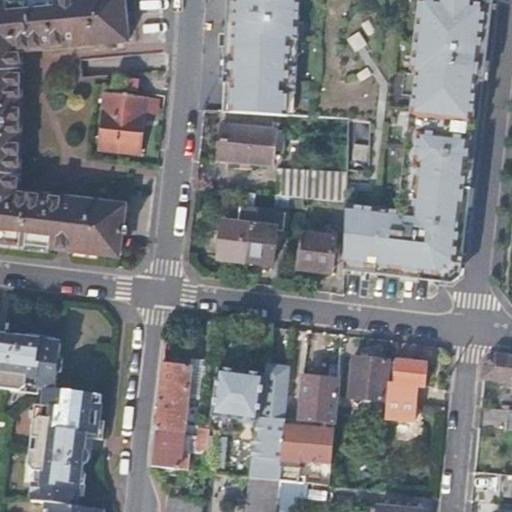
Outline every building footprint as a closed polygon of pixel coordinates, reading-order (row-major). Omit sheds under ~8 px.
[(127,0),(22,0),(0,2),(0,240),(121,255),(127,204),(19,191),(22,174),(26,70),(25,52),(133,43),(127,0)] [(229,0),(224,114),(347,125),(346,181),(345,206),(344,271),(452,284),(460,278),(491,0),(229,0)] [(137,93),(139,79),(117,77),(115,90),(137,93)] [(127,152),(129,154),(131,154),(135,154),(138,153),(140,149),(141,146),(146,99),(108,94),(103,140),(124,143),(124,146),(125,148),(126,150),(127,152)] [(275,133),(222,127),(218,162),(272,168),(275,133)] [(102,151),(129,154),(127,152),(126,150),(125,148),(124,146),(124,143),(103,140),(102,151)] [(277,175),(274,199),(304,201),(345,206),(346,181),(277,175)] [(219,260),(248,264),(253,213),(240,211),(238,225),(223,223),(219,260)] [(286,217),(253,213),(248,264),(273,267),(277,230),(284,230),(286,217)] [(300,236),(297,271),(331,275),(335,240),(300,236)] [(199,320),(187,318),(186,331),(198,332),(199,320)] [(57,343),(0,336),(0,389),(17,391),(23,386),(48,389),(52,389),(57,343)] [(484,379),(485,379),(511,382),(511,358),(498,357),(485,367),(484,379)] [(388,401),(391,363),(355,358),(351,397),(388,401)] [(428,367),(391,363),(388,401),(387,416),(386,420),(416,423),(419,388),(426,389),(428,367)] [(190,367),(162,364),(159,396),(187,398),(190,367)] [(266,364),(265,376),(219,370),(218,379),(216,379),(215,382),(217,382),(211,425),(216,431),(230,433),(232,420),(259,423),(251,479),(253,479),(279,482),(284,426),(289,382),(290,367),(266,364)] [(317,382),(304,381),(300,421),(335,425),(335,423),(337,402),(339,380),(318,378),(317,382)] [(98,394),(52,389),(48,389),(44,413),(37,421),(33,462),(38,473),(34,511),(100,511),(101,507),(75,504),(84,433),(94,434),(98,394)] [(187,398),(159,396),(156,429),(184,432),(187,398)] [(299,428),(284,426),(279,482),(278,484),(304,486),(305,480),(300,479),(302,465),(332,467),(335,425),(300,421),(299,428)] [(201,423),(200,429),(198,438),(198,440),(209,442),(210,431),(206,424),(201,423)] [(184,432),(156,429),(152,465),(152,468),(179,470),(180,468),(183,434),(184,432)] [(208,452),(209,442),(198,440),(197,450),(208,452)] [(224,445),(209,443),(207,464),(222,465),(224,445)] [(511,474),(502,473),(501,494),(511,495),(511,474)] [(276,511),(278,484),(279,482),(253,479),(249,506),(247,511),(276,511)] [(304,486),(278,484),(276,511),(304,511),(308,487),(304,486)] [(200,511),(202,503),(168,500),(166,511),(200,511)]
